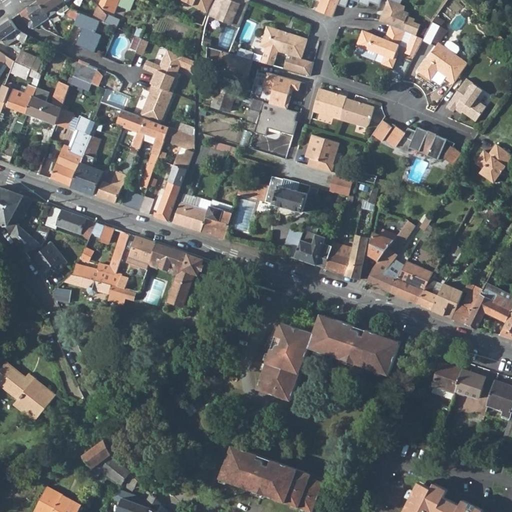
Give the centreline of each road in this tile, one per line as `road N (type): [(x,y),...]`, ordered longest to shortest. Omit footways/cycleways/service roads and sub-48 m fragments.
road 1 (secondary): [(511,349),(0,172)]
road 2 (residential): [(0,238),(46,297),(115,444),(180,511)]
road 3 (residential): [(317,74),(288,162),(197,135)]
road 4 (residential): [(317,74),(477,138)]
